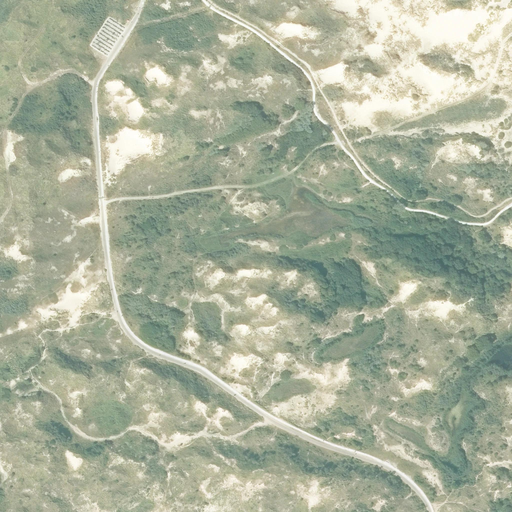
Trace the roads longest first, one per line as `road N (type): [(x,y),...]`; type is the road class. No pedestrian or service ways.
road 1 (unknown): [(511,197),(478,216),(429,198),(403,198),(345,142),(309,69),(208,0)]
road 2 (track): [(100,202),(256,186),(290,172),(316,147),(339,143)]
road 3 (track): [(339,143),(376,135),(467,87),(497,63),(511,34)]
